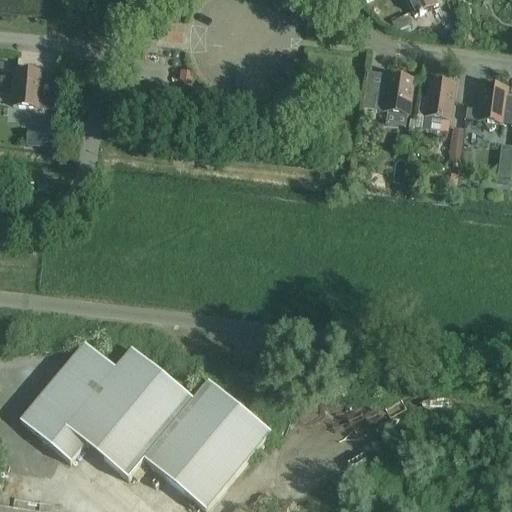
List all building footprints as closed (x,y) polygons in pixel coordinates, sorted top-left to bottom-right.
[(85,0),(76,0),(73,14),(85,17),(90,1),(85,0)] [(422,14),(437,7),(433,0),(405,0),(414,18),(419,16),(420,18),(424,16),(422,14)] [(409,18),(392,27),(398,35),(414,37),(409,18)] [(463,36),(462,44),(475,46),(476,38),(463,36)] [(16,73),(13,109),(18,110),(33,111),(38,112),(50,113),(52,95),(40,94),(42,76),(16,73)] [(364,97),(362,112),(366,112),(374,113),(409,118),(414,82),(389,79),(386,100),(376,99),(368,98),(364,97)] [(450,123),(455,88),(430,84),(425,120),(450,123)] [(466,110),(465,123),(478,124),(483,125),(489,133),(497,127),(503,128),(511,129),(511,101),(507,100),(508,92),(483,88),(479,112),(466,110)] [(168,102),(167,114),(178,115),(180,103),(168,102)] [(180,103),(179,115),(192,117),(193,105),(180,103)] [(37,140),(36,148),(47,149),(48,141),(37,140)] [(397,140),(396,153),(411,155),(413,142),(397,140)] [(499,165),(497,181),(509,182),(510,167),(499,165)] [(425,175),(424,188),(441,190),(442,177),(425,175)] [(194,406),(183,397),(132,354),(116,374),(85,348),(20,427),(70,468),(85,450),(128,485),(144,466),(199,511),(209,511),(271,439),(209,387),(194,406)]
